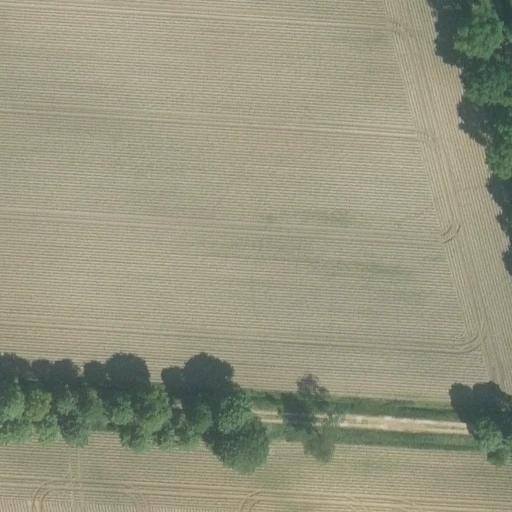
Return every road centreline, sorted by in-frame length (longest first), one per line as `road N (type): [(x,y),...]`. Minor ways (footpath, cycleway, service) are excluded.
road 1 (track): [(0,401),(511,428)]
road 2 (track): [(479,0),(511,129)]
